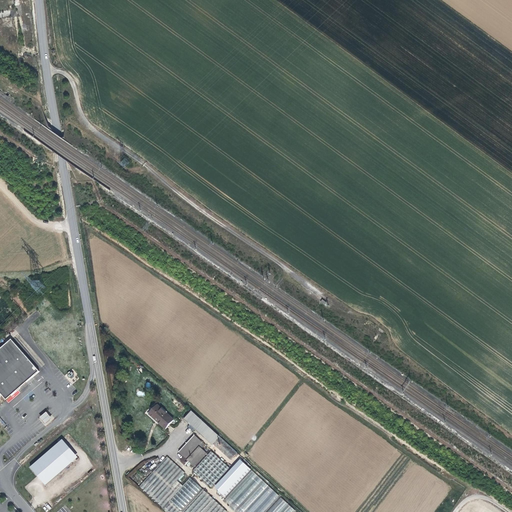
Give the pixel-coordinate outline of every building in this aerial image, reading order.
[(0,349),(0,393),(6,401),(39,371),(11,340),(0,349)] [(173,420),(157,406),(149,415),(166,429),(173,420)] [(219,436),(191,411),(184,419),(211,444),(219,436)] [(40,418),(46,425),(52,419),(46,412),(40,418)] [(62,440),(56,445),(71,463),(78,458),(62,440)] [(201,441),(186,459),(189,462),(204,444),(201,441)] [(71,463),(56,445),(30,468),(46,486),(71,463)] [(204,451),(189,468),(192,471),(207,453),(204,451)] [(212,488),(230,468),(210,451),(192,471),(212,488)] [(139,486),(166,511),(227,511),(190,476),(182,484),(179,481),(186,474),(167,456),(143,480),(142,480),(142,476),(140,474),(142,472),(141,462),(131,472),(130,472),(125,476),(134,485),(134,486),(139,486)] [(189,462),(186,459),(184,458),(181,462),(185,466),(189,462)] [(293,511),(295,510),(280,497),(277,500),(277,493),(239,459),(237,461),(238,484),(224,500),(236,511),(293,511)]
